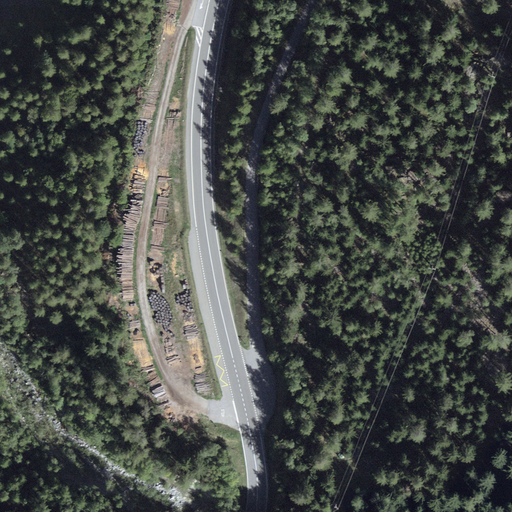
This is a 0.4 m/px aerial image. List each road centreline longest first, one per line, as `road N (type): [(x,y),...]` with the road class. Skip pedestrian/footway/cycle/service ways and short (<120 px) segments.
road 1 (unclassified): [(316,0),(268,105),(257,152),(259,375),(246,408)]
road 2 (secondary): [(222,0),(206,63),(199,156),(207,247),(246,408)]
